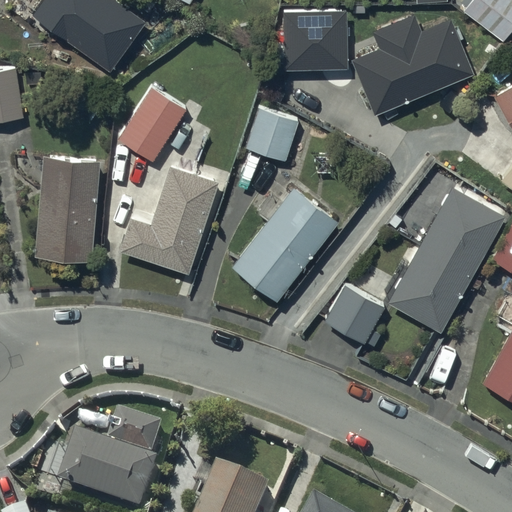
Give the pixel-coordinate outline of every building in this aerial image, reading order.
[(116,0),(43,0),(31,18),(66,43),(68,40),(109,70),(145,21),(116,0)] [(511,0),(470,0),(463,11),(503,41),(511,28),(511,0)] [(283,11),(283,70),(347,70),(347,10),(283,11)] [(379,49),(351,60),(373,115),(473,75),(450,18),(420,30),(413,14),(372,31),(379,49)] [(0,119),(21,117),(15,65),(0,66),(0,119)] [(511,85),(494,96),(511,128),(511,85)] [(151,86),(117,138),(152,161),(186,109),(151,86)] [(258,108),(246,147),(285,160),(297,120),(258,108)] [(42,156),(35,256),(91,260),(99,160),(42,156)] [(511,164),(500,180),(511,188),(511,164)] [(150,224),(130,218),(120,250),(188,273),(218,182),(169,166),(150,224)] [(453,186),(387,303),(439,332),(505,215),(453,186)] [(294,188),(233,265),(276,300),(338,223),(294,188)] [(511,219),(491,258),(511,270),(511,219)] [(344,284),(324,321),(362,342),(382,305),(344,284)] [(511,329),(483,382),(511,398),(511,329)] [(78,434),(61,485),(141,511),(143,511),(160,461),(152,458),(163,426),(120,412),(109,444),(78,434)] [(219,471),(201,511),(261,511),(270,493),(219,471)] [(337,511),(316,500),(309,511),(337,511)]
